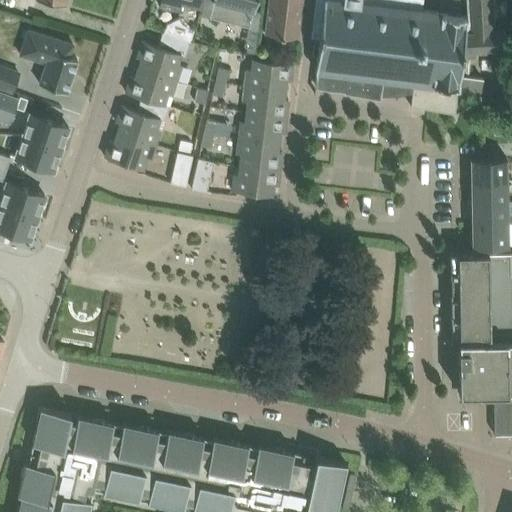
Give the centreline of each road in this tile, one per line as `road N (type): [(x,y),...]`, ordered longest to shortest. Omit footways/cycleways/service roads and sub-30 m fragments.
road 1 (tertiary): [(421,444),(22,362)]
road 2 (residential): [(288,216),(304,106),(402,115),(414,128),(411,232)]
road 3 (residential): [(411,232),(420,240),(421,444)]
road 4 (residential): [(288,216),(139,193),(79,172)]
road 5 (unclassified): [(79,172),(134,0)]
road 6 (residential): [(411,232),(288,216)]
